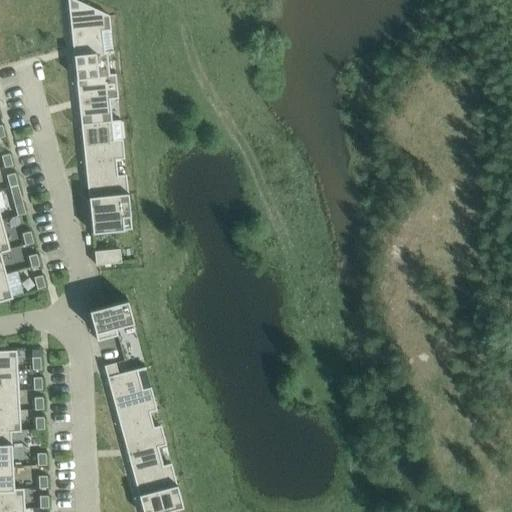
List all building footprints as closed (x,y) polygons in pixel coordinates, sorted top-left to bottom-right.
[(108,15),(76,0),(67,0),(73,54),(104,51),(112,50),(110,30),(108,15)] [(104,51),(73,54),(75,77),(108,73),(106,52),(112,52),(112,50),(104,51)] [(108,73),(75,77),(80,123),(111,120),(109,98),(117,98),(116,86),(115,73),(108,73)] [(111,120),(80,123),(84,162),(115,159),(124,158),(122,138),(113,139),(111,122),(120,121),(119,119),(111,120)] [(1,156),(4,167),(12,165),(9,153),(1,156)] [(115,159),(84,162),(88,197),(127,193),(125,174),(117,175),(115,159)] [(6,175),(9,186),(17,184),(14,173),(6,175)] [(17,184),(9,186),(12,198),(20,196),(17,184)] [(88,197),(90,219),(92,232),(131,228),(127,193),(88,197)] [(25,213),(21,201),(13,203),(16,215),(25,213)] [(0,251),(9,250),(1,220),(0,220),(0,251)] [(21,233),(24,244),(33,242),(29,231),(21,233)] [(120,262),(119,248),(93,251),(95,264),(120,262)] [(36,253),(27,256),(31,267),(39,265),(36,253)] [(5,274),(0,275),(0,299),(11,296),(5,274)] [(33,277),(36,288),(44,286),(41,275),(33,277)] [(88,308),(97,340),(116,335),(117,335),(114,325),(132,321),(126,298),(88,308)] [(0,350),(0,370),(17,370),(16,350),(15,349),(0,350)] [(40,369),(40,357),(31,357),(32,369),(40,369)] [(106,376),(118,373),(115,362),(105,365),(104,364),(103,365),(106,376)] [(118,373),(106,376),(118,419),(148,411),(156,409),(150,386),(141,389),(136,370),(145,368),(145,366),(118,373)] [(17,370),(0,370),(0,391),(18,390),(17,370)] [(32,377),(33,389),(41,389),(41,377),(32,377)] [(18,390),(0,391),(0,411),(19,410),(18,390)] [(33,397),(34,409),(42,409),(42,397),(33,397)] [(19,410),(0,411),(0,432),(10,432),(20,431),(19,410)] [(118,419),(127,454),(157,446),(165,444),(160,424),(152,427),(148,411),(118,419)] [(43,429),(43,417),(34,417),(35,429),(43,429)] [(0,432),(0,466),(12,466),(10,432),(0,432)] [(138,495),(176,484),(170,462),(162,465),(157,446),(127,454),(138,495)] [(45,452),(36,453),(37,465),(45,464),(45,452)] [(0,488),(13,488),(12,466),(0,466),(0,488)] [(47,487),(46,475),(38,476),(38,488),(47,487)] [(176,484),(138,495),(142,511),(159,511),(182,506),(176,484)] [(13,488),(0,488),(0,509),(24,508),(23,488),(13,488)] [(47,495),(39,495),(39,508),(48,507),(47,495)]
